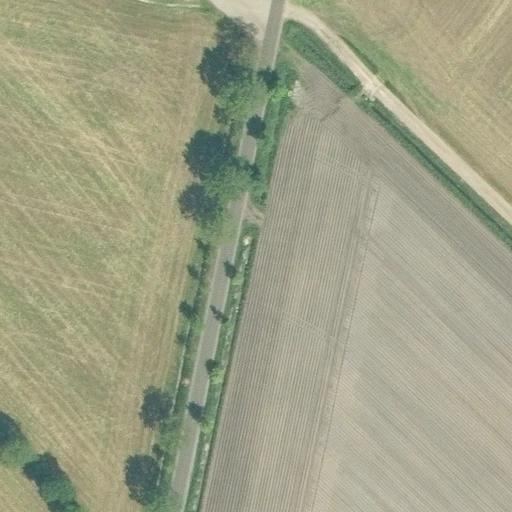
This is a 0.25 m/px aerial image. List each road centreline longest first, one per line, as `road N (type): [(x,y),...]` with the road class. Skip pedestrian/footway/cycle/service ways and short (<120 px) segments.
road 1 (unclassified): [(175,511),(281,0)]
road 2 (track): [(280,8),(511,224)]
